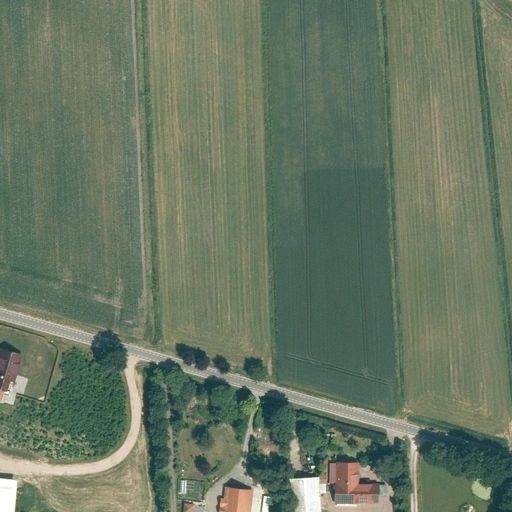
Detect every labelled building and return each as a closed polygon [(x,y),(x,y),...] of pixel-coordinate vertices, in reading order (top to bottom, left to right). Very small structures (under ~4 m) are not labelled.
[(1,348),(0,352),(0,392),(7,395),(12,383),(15,384),(24,356),(1,348)] [(336,462),(336,504),(378,503),(378,483),(359,483),(359,461),(336,462)] [(291,511),(320,511),(318,476),(290,478),(291,511)] [(0,511),(12,511),(16,481),(0,479),(0,511)] [(250,511),(254,489),(225,485),(221,511),(250,511)] [(183,511),(192,511),(194,504),(185,503),(183,511)]
